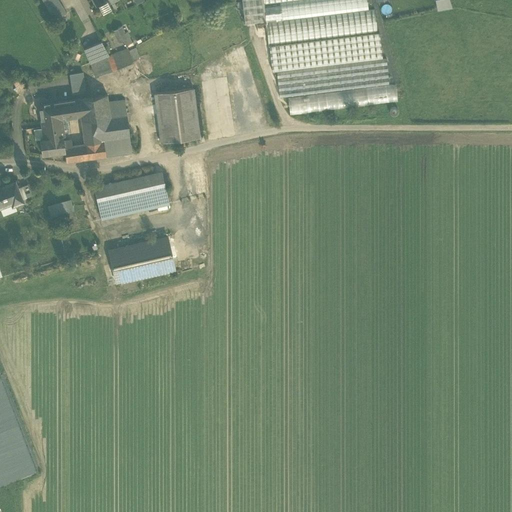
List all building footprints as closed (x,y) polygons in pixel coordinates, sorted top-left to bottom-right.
[(42,0),(49,11),(61,4),(58,0),(42,0)] [(241,0),(244,23),(264,21),(264,22),(266,22),(266,20),(264,7),(264,4),(263,0),(241,0)] [(366,0),(320,0),(264,7),(266,20),(368,8),(366,0)] [(435,0),(438,10),(452,6),(450,0),(435,0)] [(61,4),(49,11),(55,20),(66,13),(61,4)] [(374,9),(266,22),(269,45),(377,32),(374,9)] [(122,26),(112,31),(117,42),(123,40),(126,46),(132,42),(127,32),(125,33),(122,26)] [(377,32),(269,45),(272,72),(276,71),(382,59),(379,33),(377,33),(377,32)] [(101,41),(84,48),(90,63),(109,55),(101,41)] [(135,48),(128,50),(132,61),(139,58),(135,48)] [(127,49),(112,55),(117,69),(132,63),(132,61),(128,50),(127,49)] [(247,49),(230,52),(240,126),(267,123),(262,89),(247,49)] [(112,55),(90,64),(95,77),(117,69),(112,55)] [(382,59),(276,71),(279,97),(388,84),(386,58),(382,59)] [(82,72),(70,74),(73,94),(85,92),(82,72)] [(204,89),(210,135),(233,132),(227,85),(204,89)] [(395,85),(288,98),(290,115),(397,102),(395,85)] [(193,88),(154,93),(160,143),(200,137),(193,88)] [(107,95),(78,99),(80,116),(84,144),(82,145),(84,160),(131,153),(125,100),(108,103),(107,95)] [(78,99),(39,105),(44,139),(63,136),(61,119),(80,116),(78,99)] [(393,107),(390,109),(389,112),(390,115),(394,116),(397,115),(398,111),(397,108),(393,107)] [(44,139),(40,140),(42,154),(64,151),(65,151),(64,147),(63,136),(44,139)] [(82,145),(75,146),(76,161),(84,160),(82,145)] [(75,146),(64,147),(65,151),(64,151),(66,162),(76,161),(75,146)] [(183,231),(206,231),(205,165),(182,167),(183,231)] [(161,172),(94,187),(98,207),(166,191),(161,172)] [(15,182),(0,187),(0,207),(1,207),(3,214),(15,209),(14,205),(23,202),(22,199),(17,188),(15,182)] [(27,184),(22,186),(26,197),(32,195),(27,184)] [(22,186),(17,188),(22,199),(26,197),(22,186)] [(166,191),(98,207),(101,219),(168,203),(166,191)] [(71,200),(47,206),(50,217),(73,211),(71,200)] [(167,237),(109,250),(116,282),(174,269),(167,237)]
